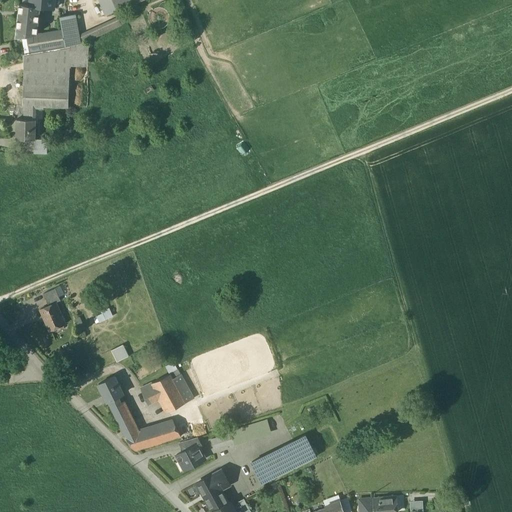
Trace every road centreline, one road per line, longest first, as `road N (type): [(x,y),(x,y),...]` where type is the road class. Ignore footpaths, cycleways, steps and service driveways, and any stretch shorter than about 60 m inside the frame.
road 1 (track): [(511,94),(0,300)]
road 2 (track): [(464,511),(360,152)]
road 3 (residential): [(189,511),(50,375)]
